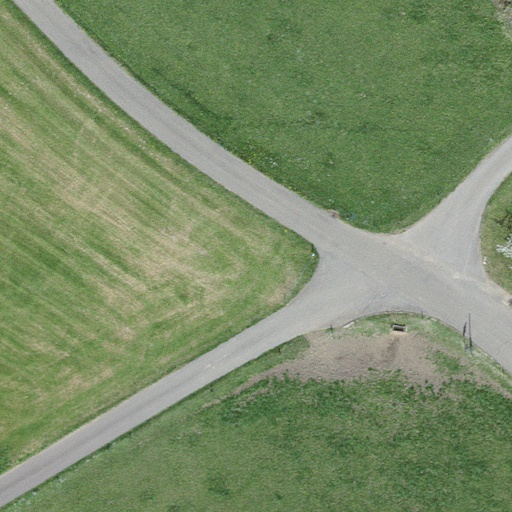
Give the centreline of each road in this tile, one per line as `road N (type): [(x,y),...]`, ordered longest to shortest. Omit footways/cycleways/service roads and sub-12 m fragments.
road 1 (unclassified): [(385,267),(133,97),(37,0)]
road 2 (unclassified): [(0,476),(385,267)]
road 3 (unclassified): [(511,366),(385,267)]
